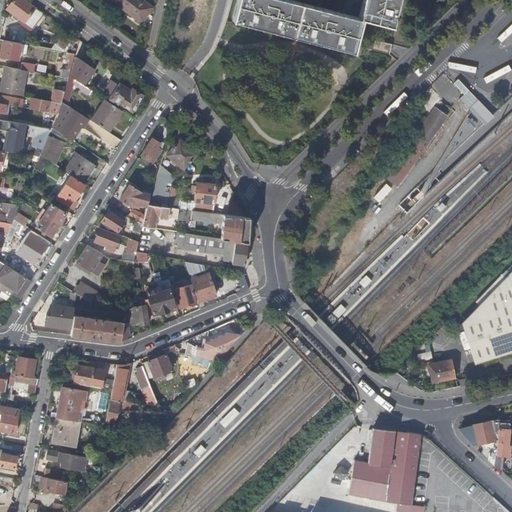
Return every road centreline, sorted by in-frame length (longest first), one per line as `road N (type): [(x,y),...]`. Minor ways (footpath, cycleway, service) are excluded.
road 1 (tertiary): [(266,209),(496,0)]
road 2 (residential): [(171,84),(12,339)]
road 3 (residential): [(51,344),(129,352),(279,290)]
road 4 (secondary): [(434,410),(387,400),(279,290)]
road 5 (residential): [(20,507),(51,344)]
road 6 (secondary): [(171,84),(223,139),(266,209)]
road 7 (secondary): [(59,0),(171,84)]
